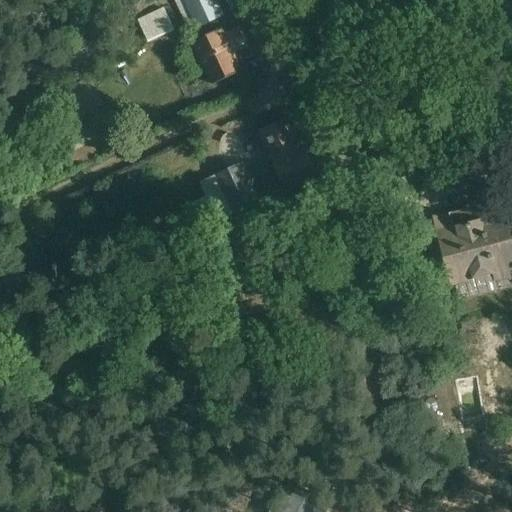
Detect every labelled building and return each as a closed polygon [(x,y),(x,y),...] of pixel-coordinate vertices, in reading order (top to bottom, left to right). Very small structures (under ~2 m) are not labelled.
[(216,0),(175,0),(191,32),(224,16),(216,0)] [(149,40),(173,29),(163,9),(140,20),(149,40)] [(196,41),(208,66),(216,83),(243,70),(234,53),(249,46),(240,27),(216,38),(214,32),(196,41)] [(112,134),(86,79),(48,97),(74,152),(112,134)] [(260,132),(288,191),(318,177),(306,150),(302,151),(287,120),(260,132)] [(463,130),(462,132),(461,133),(461,135),(461,137),(462,138),(463,140),(464,141),(465,141),(466,142),(468,142),(469,142),(471,142),(472,141),(473,140),(474,139),(475,138),(475,136),(475,133),(474,131),(472,129),(471,129),(470,128),(468,128),(467,128),(465,129),(463,130)] [(438,160),(431,138),(423,141),(430,163),(438,160)] [(242,164),(201,184),(218,220),(259,200),(242,164)] [(460,300),(479,295),(499,290),(496,279),(511,274),(511,248),(501,208),(481,214),(479,206),(450,214),(454,228),(440,232),(453,283),(455,282),(460,300)] [(336,259),(341,252),(338,250),(333,257),(336,259)] [(444,374),(433,375),(434,387),(445,385),(444,374)] [(437,411),(438,410),(437,403),(436,402),(436,401),(433,399),(432,399),(430,399),(429,400),(428,400),(426,402),(425,405),(426,411),(428,413),(429,414),(431,414),(432,414),(433,414),(435,413),(436,412),(437,411)] [(441,424),(443,437),(455,435),(452,422),(441,424)]
